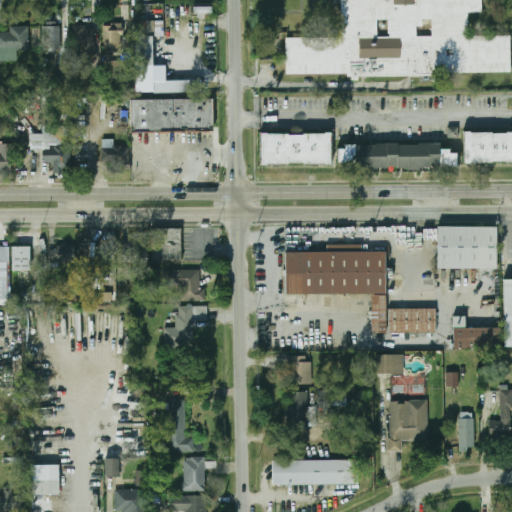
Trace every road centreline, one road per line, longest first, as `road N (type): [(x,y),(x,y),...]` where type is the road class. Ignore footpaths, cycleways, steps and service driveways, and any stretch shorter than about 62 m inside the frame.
road 1 (tertiary): [(246,511),(236,0)]
road 2 (secondary): [(511,190),(0,194)]
road 3 (secondary): [(0,215),(511,213)]
road 4 (residential): [(511,478),(461,482),(381,511)]
